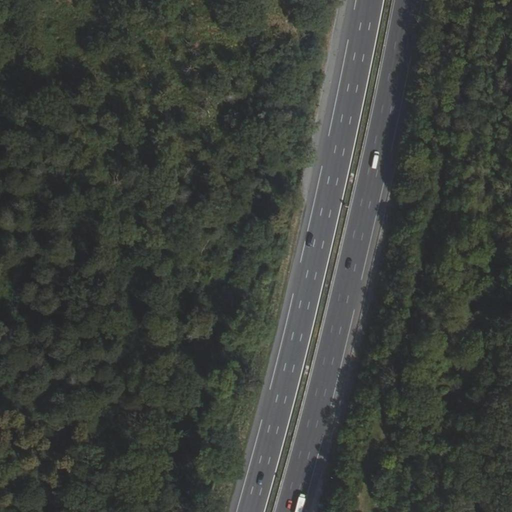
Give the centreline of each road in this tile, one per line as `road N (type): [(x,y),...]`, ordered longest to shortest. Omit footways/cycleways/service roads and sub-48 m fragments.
road 1 (motorway): [(370,0),(319,245),(250,511)]
road 2 (motorway): [(288,511),(408,0)]
